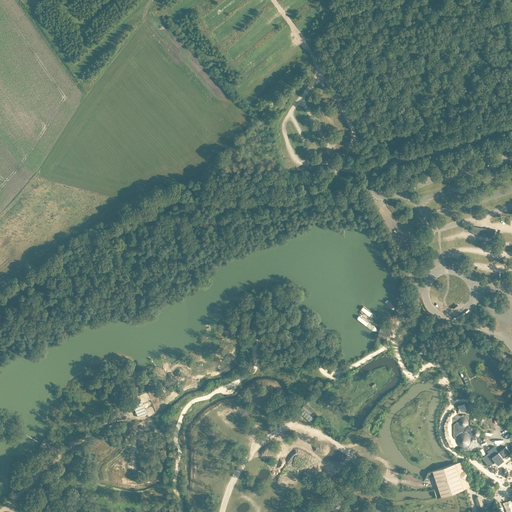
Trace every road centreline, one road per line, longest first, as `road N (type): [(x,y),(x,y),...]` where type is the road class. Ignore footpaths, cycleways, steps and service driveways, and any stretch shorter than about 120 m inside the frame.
road 1 (track): [(431,483),(376,478),(329,438),(288,425),(240,466),(221,511)]
road 2 (track): [(0,511),(71,444),(132,411)]
